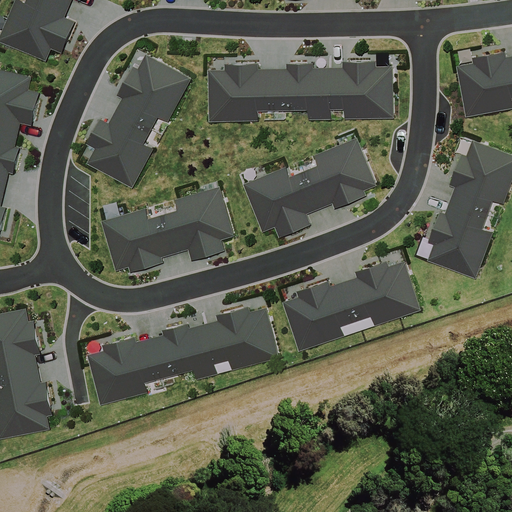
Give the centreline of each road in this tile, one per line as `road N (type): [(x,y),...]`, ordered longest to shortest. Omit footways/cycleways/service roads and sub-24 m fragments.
road 1 (residential): [(435,36),(179,26),(126,49),(88,117),(67,202),(68,251),(87,288)]
road 2 (residential): [(87,288),(141,304),(207,294),(361,244),(410,207),(433,158),(435,36)]
